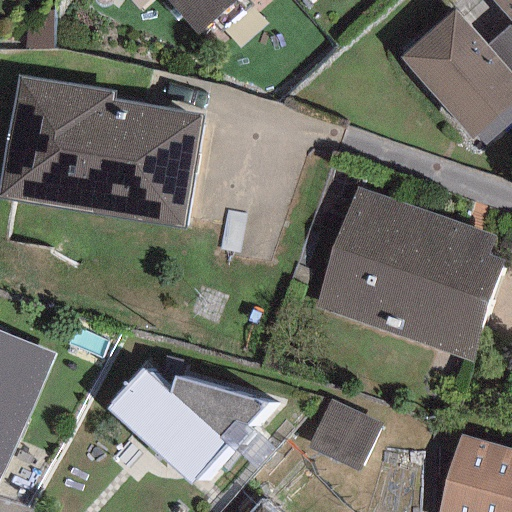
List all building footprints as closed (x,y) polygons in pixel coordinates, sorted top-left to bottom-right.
[(130,0),(138,9),(147,0),(130,0)] [(164,0),(196,36),(237,0),(164,0)] [(511,0),(490,0),(511,23),(511,24),(511,0)] [(455,10),(400,58),(470,140),(477,135),(484,145),(511,122),(511,75),(487,47),(455,10)] [(24,51),(53,50),(52,12),(27,13),(24,51)] [(511,24),(511,23),(487,47),(511,75),(511,24)] [(112,93),(18,76),(0,188),(0,197),(183,229),(201,114),(111,101),(112,93)] [(493,237),(358,187),(314,308),(472,363),(504,261),(488,256),(493,237)] [(0,476),(54,355),(0,332),(0,476)] [(142,369),(106,410),(190,486),(229,445),(247,426),(267,404),(174,377),(169,393),(142,369)] [(358,471),(380,426),(332,402),(310,447),(358,471)] [(275,450),(247,426),(229,445),(257,470),(275,450)] [(511,511),(511,450),(460,436),(438,511),(511,511)]
